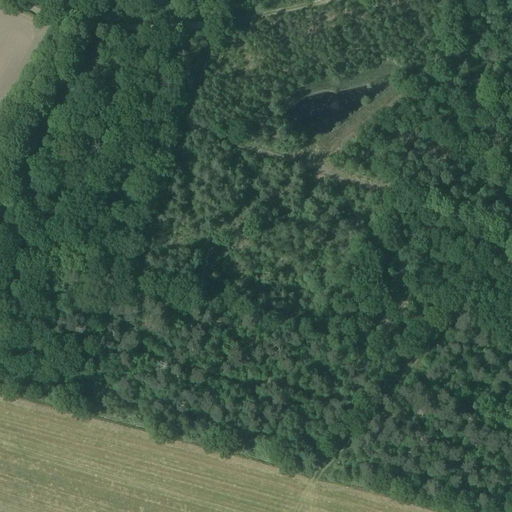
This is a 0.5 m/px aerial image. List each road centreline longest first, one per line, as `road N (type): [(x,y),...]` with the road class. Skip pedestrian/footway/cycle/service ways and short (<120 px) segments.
road 1 (track): [(199,27),(134,275),(409,358),(511,235)]
road 2 (track): [(511,236),(177,114)]
road 3 (track): [(199,27),(99,32),(57,23),(12,0)]
road 4 (track): [(409,358),(314,472)]
road 5 (track): [(134,275),(97,412)]
road 6 (track): [(335,0),(199,27)]
